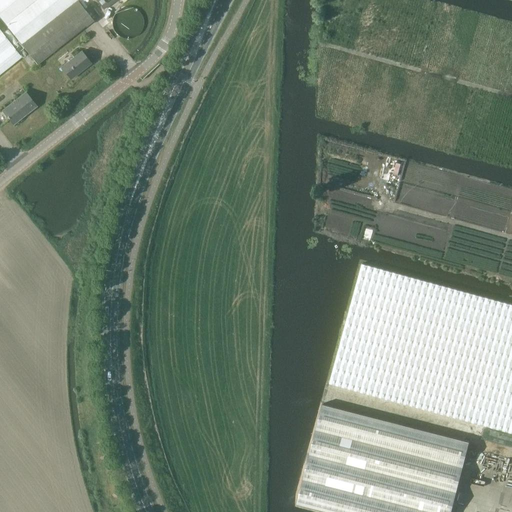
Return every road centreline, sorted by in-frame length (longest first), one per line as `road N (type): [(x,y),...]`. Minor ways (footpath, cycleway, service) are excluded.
road 1 (primary): [(146,511),(119,424),(111,322),(133,195),(158,135)]
road 2 (tertiary): [(0,182),(153,58),(177,0)]
road 3 (primary): [(211,18),(184,55),(158,135)]
road 4 (primary): [(158,135),(211,18)]
